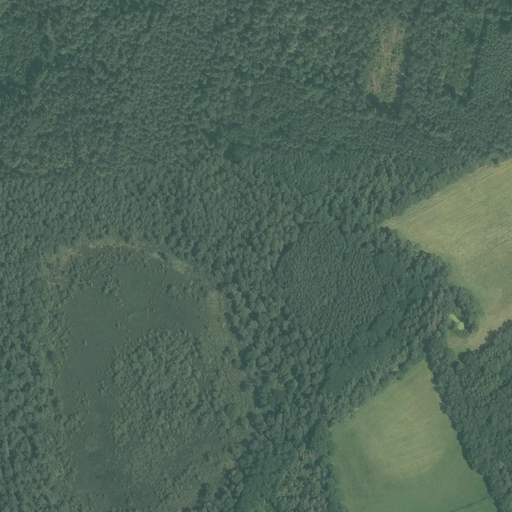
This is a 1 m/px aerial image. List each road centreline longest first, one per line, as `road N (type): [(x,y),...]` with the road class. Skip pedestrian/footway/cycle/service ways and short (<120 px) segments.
road 1 (track): [(176,0),(129,3),(107,15),(0,148)]
road 2 (track): [(440,381),(458,379),(511,503)]
